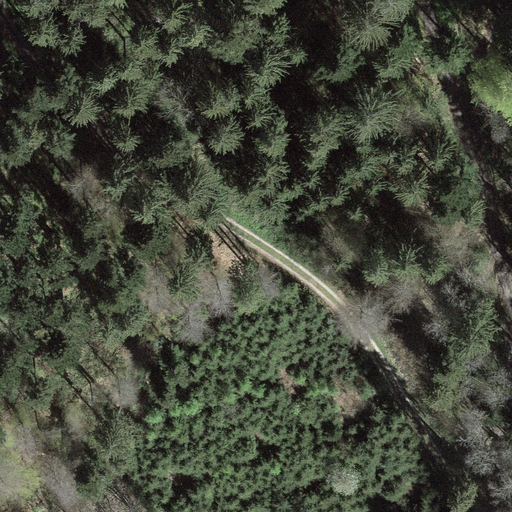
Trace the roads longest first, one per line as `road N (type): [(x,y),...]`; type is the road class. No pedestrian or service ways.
road 1 (track): [(66,97),(148,170),(331,292),(484,511)]
road 2 (track): [(506,511),(510,336),(501,273),(424,0)]
